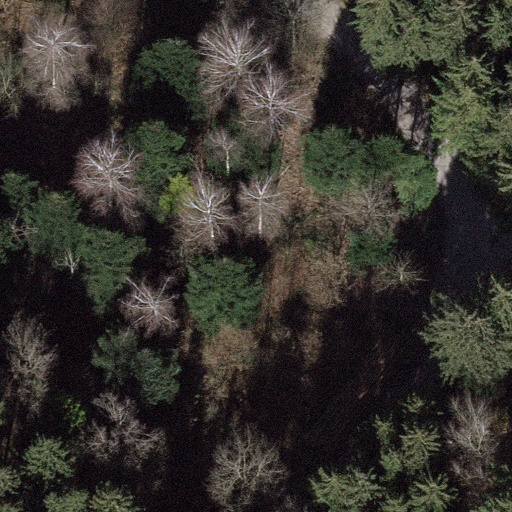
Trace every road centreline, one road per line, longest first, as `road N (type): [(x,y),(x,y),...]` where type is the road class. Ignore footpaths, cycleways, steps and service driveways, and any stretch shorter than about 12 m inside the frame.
road 1 (track): [(501,308),(433,143),(383,72),(308,0)]
road 2 (track): [(511,298),(308,511)]
